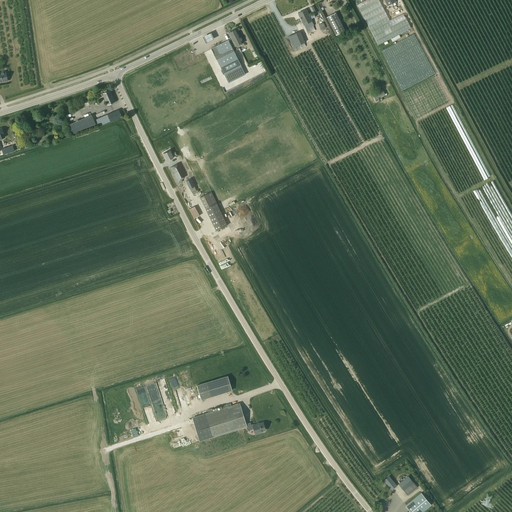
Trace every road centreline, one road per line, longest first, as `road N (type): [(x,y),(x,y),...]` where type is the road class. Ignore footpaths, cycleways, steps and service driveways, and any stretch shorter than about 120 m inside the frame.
road 1 (unclassified): [(375,511),(267,362),(114,73)]
road 2 (tertiary): [(114,73),(270,0)]
road 3 (tertiary): [(0,114),(114,73)]
